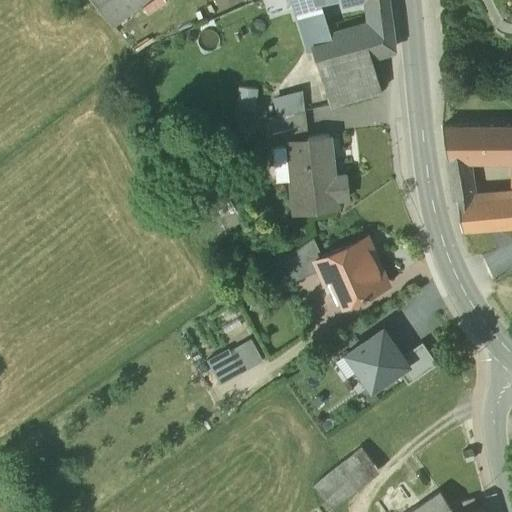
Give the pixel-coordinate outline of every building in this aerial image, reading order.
[(141,0),(94,0),(113,23),(141,0)] [(216,0),(221,9),(238,0),(216,0)] [(313,0),(289,0),(306,52),(311,50),(306,33),(306,32),(299,8),(314,3),(313,0)] [(313,0),(314,3),(299,8),(306,32),(306,33),(310,47),(333,35),(323,2),(330,0),(313,0)] [(388,0),(368,2),(370,25),(390,20),(388,0)] [(370,25),(333,35),(310,47),(311,50),(317,71),(370,56),(393,49),(390,20),(370,25)] [(370,56),(317,71),(328,106),(380,91),(370,56)] [(258,89),(239,87),(237,111),(256,113),(258,89)] [(268,119),(272,134),(306,124),(303,112),(281,118),(280,116),(268,119)] [(511,123),(460,124),(440,126),(446,165),(464,163),(464,155),(511,155),(511,123)] [(306,124),(272,134),(274,147),(285,145),(285,144),(306,141),(305,137),(307,137),(306,124)] [(307,137),(305,137),(306,141),(285,144),(285,145),(293,212),(333,208),(332,199),(348,197),(346,174),(333,175),(329,135),(307,137)] [(464,163),(446,165),(452,197),(455,197),(472,196),(469,182),(464,163)] [(511,192),(472,196),(455,197),(460,229),(511,224),(511,192)] [(320,255),(314,258),(319,270),(323,279),(335,274),(347,301),(360,295),(360,296),(367,294),(366,292),(386,284),(365,236),(320,255)] [(312,237),(281,259),(291,282),(319,270),(314,258),(320,255),(312,237)] [(335,274),(323,279),(335,306),(347,301),(335,274)] [(400,358),(382,331),(349,354),(371,387),(384,378),(404,364),(400,358)] [(436,365),(422,344),(400,358),(404,364),(384,378),(387,383),(399,375),(406,386),(436,365)] [(230,355),(209,364),(218,384),(239,375),(230,355)] [(361,449),(338,467),(352,484),(375,466),(361,449)] [(463,453),(465,462),(474,460),(472,451),(463,453)] [(352,484),(338,467),(313,487),(327,505),(352,484)] [(440,493),(411,511),(453,511),(449,506),(440,493)] [(473,499),(449,506),(453,511),(471,511),(477,511),(473,499)]
